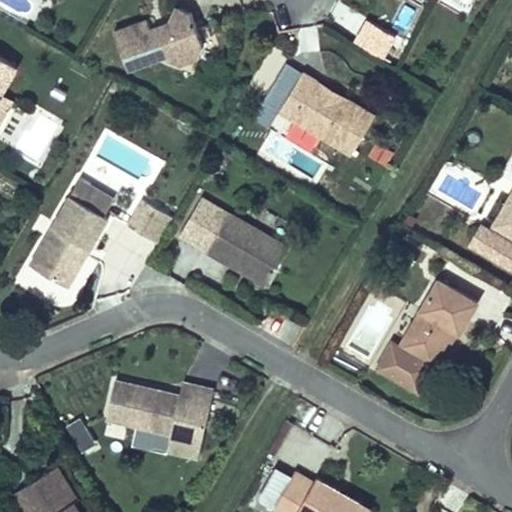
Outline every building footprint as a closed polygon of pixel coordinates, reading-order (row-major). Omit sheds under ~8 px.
[(146,17),(113,29),(127,66),(162,54),(181,62),(197,56),(203,37),(194,10),(177,3),(167,20),(165,19),(159,29),(157,23),(150,26),(146,17)] [(0,103),(8,90),(24,62),(0,48),(0,103)] [(380,110),(307,66),(282,108),(355,152),(380,110)] [(8,90),(0,103),(0,127),(18,96),(8,90)] [(399,149),(380,138),(372,152),(390,163),(399,149)] [(84,173),(74,191),(109,211),(119,193),(84,173)] [(511,236),(511,178),(487,222),(511,236)] [(74,191),(33,260),(67,279),(90,240),(96,244),(114,214),(109,211),(74,191)] [(246,271),(250,264),(273,277),(294,242),(236,208),(235,209),(206,192),(182,233),(211,250),(211,251),(246,271)] [(130,221),(161,239),(176,213),(145,196),(130,221)] [(473,244),(482,227),(471,220),(461,237),(473,244)] [(511,244),(482,227),(473,244),(506,264),(511,254),(511,244)] [(90,240),(67,279),(73,283),(96,244),(90,240)] [(382,259),(367,285),(380,292),(384,286),(388,288),(399,270),(382,259)] [(250,264),(246,271),(269,284),(273,277),(250,264)] [(395,342),(380,367),(421,391),(456,330),(464,333),(480,302),(442,279),(403,346),(395,342)] [(384,286),(380,292),(384,294),(388,288),(384,286)] [(191,393),(194,378),(183,376),(180,391),(191,393)] [(107,414),(173,427),(171,435),(202,441),(214,382),(194,378),(191,393),(180,391),(114,378),(107,414)] [(202,441),(171,435),(169,446),(200,451),(202,441)] [(300,511),(302,509),(306,511),(372,511),(377,505),(322,472),(319,477),(300,466),(296,472),(280,462),(261,495),(277,504),(275,508),(281,511),(300,511)] [(67,511),(64,506),(72,502),(76,499),(57,466),(23,486),(38,511),(67,511)] [(64,506),(67,511),(77,511),(72,502),(64,506)]
